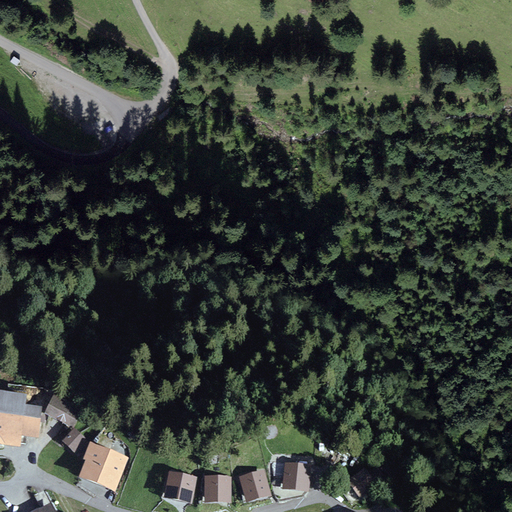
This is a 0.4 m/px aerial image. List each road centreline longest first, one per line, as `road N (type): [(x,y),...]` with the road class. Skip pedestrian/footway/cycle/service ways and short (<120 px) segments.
road 1 (unclassified): [(148,117),(111,152),(74,155),(0,117)]
road 2 (unclassified): [(148,117),(0,41)]
road 3 (unclassified): [(136,0),(171,75),(148,117)]
